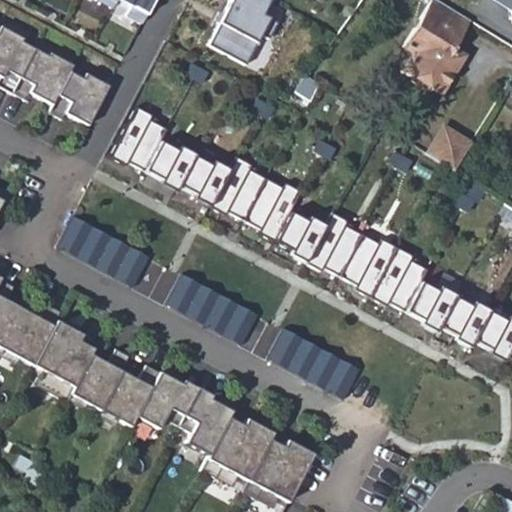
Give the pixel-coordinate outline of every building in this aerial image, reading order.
[(93,0),(109,8),(113,0),(93,0)] [(114,0),(127,6),(122,16),(138,24),(150,0),(114,0)] [(266,0),(226,0),(215,23),(216,24),(204,45),(241,65),(254,42),(253,42),(257,35),(265,39),(274,22),(258,15),(266,0)] [(449,81),(458,66),(448,59),(454,49),(471,22),(437,0),(431,0),(424,11),(430,14),(424,22),(420,19),(408,37),(420,45),(409,62),(418,69),(417,72),(432,82),(435,78),(439,82),(449,81)] [(420,19),(424,22),(430,14),(424,11),(420,19)] [(19,39),(0,28),(0,89),(7,93),(30,49),(16,42),(19,39)] [(44,57),(30,49),(7,93),(22,101),(26,94),(47,105),(68,67),(68,66),(46,53),(44,57)] [(448,59),(458,66),(463,56),(454,49),(448,59)] [(104,87),(68,67),(47,105),(43,113),(58,120),(61,114),(83,126),(104,87)] [(150,116),(134,108),(107,158),(123,166),(125,163),(142,172),(158,143),(164,130),(148,121),(150,116)] [(436,130),(421,153),(427,157),(452,172),(470,145),(445,127),(436,130)] [(173,152),(158,143),(142,172),(165,184),(163,188),(172,193),(175,187),(192,155),(176,147),(173,152)] [(208,165),(192,155),(175,187),(198,199),(196,202),(206,208),(227,169),(211,160),(208,165)] [(249,166),(233,157),(227,169),(206,208),(222,216),(224,212),(241,222),(263,180),(246,170),(249,166)] [(280,188),(263,180),(241,222),(257,230),(255,234),(271,243),(287,213),(298,193),(283,184),(280,188)] [(304,222),(287,213),(271,243),(294,255),(293,259),(303,264),(323,226),(306,217),(304,222)] [(346,222),(329,213),(323,226),(303,264),(319,272),(321,269),(338,277),(360,235),(343,227),(346,222)] [(147,257),(71,217),(54,247),(131,288),(147,257)] [(377,244),(360,235),(338,277),(354,286),(352,290),(368,299),(395,248),(379,240),(377,244)] [(411,257),(395,248),(368,299),(384,307),(386,303),(403,312),(419,283),(425,270),(408,261),(411,257)] [(255,315),(179,275),(162,306),(239,346),(255,315)] [(8,288),(0,283),(0,344),(18,310),(1,301),(8,288)] [(435,292),(419,283),(403,312),(426,324),(424,328),(433,333),(436,327),(452,298),(453,295),(437,287),(435,292)] [(452,298),(436,327),(459,339),(457,343),(467,348),(470,341),(486,312),(487,310),(471,302),(468,306),(452,298)] [(35,319),(18,310),(0,344),(0,351),(28,366),(52,321),(56,313),(43,305),(35,319)] [(503,321),(486,312),(470,341),(493,353),(491,357),(501,363),(511,342),(511,319),(505,316),(503,321)] [(78,336),(52,321),(28,366),(53,380),(45,394),(61,402),(65,395),(86,356),(89,350),(74,342),(78,336)] [(357,370),(280,329),(264,359),(341,401),(357,370)] [(103,365),(86,356),(65,395),(95,412),(116,372),(124,357),(111,350),(103,365)] [(134,381),(116,372),(95,412),(125,428),(131,418),(155,373),(142,366),(134,381)] [(177,385),(155,373),(131,418),(154,430),(159,420),(173,426),(187,400),(174,394),(178,385),(177,385)] [(193,389),(179,382),(177,385),(178,385),(174,394),(187,400),(193,389)] [(207,397),(193,389),(187,400),(200,408),(204,400),(205,400),(207,397)] [(224,419),(227,412),(205,400),(204,400),(200,408),(187,400),(173,426),(186,434),(181,444),(204,457),(224,419)] [(238,426),(224,419),(204,457),(196,471),(211,480),(217,468),(243,482),(265,441),(268,434),(242,420),(238,426)] [(278,448),(265,441),(243,482),(236,493),(251,501),(257,490),(283,503),(308,455),(282,442),(278,448)] [(481,492),(469,511),(511,511),(511,504),(493,495),(487,493),(481,492)]
